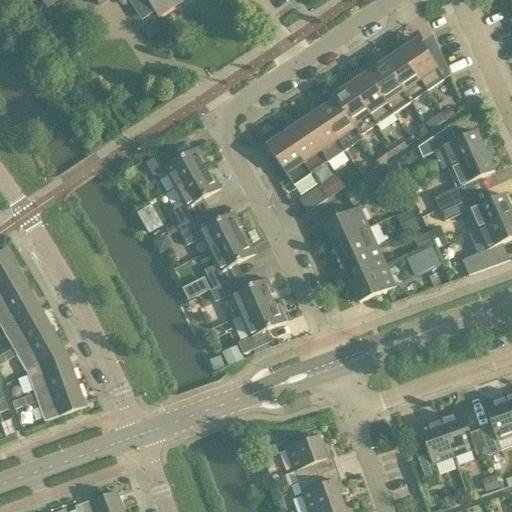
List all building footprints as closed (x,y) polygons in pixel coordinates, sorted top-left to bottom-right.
[(40,0),(46,9),(59,0),(40,0)] [(94,0),(99,6),(108,0),(144,0),(157,19),(185,0),(94,0)] [(432,62),(417,40),(400,52),(427,92),(450,77),(440,56),(432,62)] [(383,64),(395,81),(410,104),(427,92),(400,52),(383,64)] [(366,75),(370,81),(393,115),(410,104),(395,81),(383,64),(366,75)] [(349,86),(376,126),(393,115),(370,81),(366,75),(349,86)] [(331,98),(334,101),(359,138),(359,137),(376,126),(349,86),(331,98)] [(362,141),(359,137),(359,138),(334,101),(317,112),(344,152),(362,141)] [(442,115),(446,121),(453,117),(448,110),(442,115)] [(300,124),(327,164),(344,152),(317,112),(300,124)] [(429,133),(446,121),(442,115),(441,114),(424,126),(429,133)] [(283,135),(310,175),(327,164),(300,124),(283,135)] [(427,134),(422,126),(412,132),(418,140),(427,134)] [(423,158),(440,151),(448,169),(485,153),(476,133),(448,145),(443,132),(418,148),(423,158)] [(266,147),(293,187),(310,175),(283,135),(266,147)] [(407,147),(401,138),(389,146),(395,155),(407,147)] [(373,157),(374,159),(373,159),(378,166),(395,155),(389,146),(373,157)] [(174,189),(206,171),(202,164),(205,162),(197,148),(179,159),(173,148),(145,164),(151,174),(162,168),(174,189)] [(466,186),(494,173),(485,153),(448,169),(457,189),(434,199),(439,211),(471,197),(466,186)] [(206,171),(174,189),(182,201),(174,206),(172,211),(180,226),(209,211),(203,200),(221,190),(213,176),(210,178),(206,171)] [(344,187),(336,175),(319,187),(327,199),(344,187)] [(353,207),(369,196),(361,186),(345,196),(353,207)] [(319,187),(298,200),(306,212),(327,199),(319,187)] [(511,214),(504,195),(476,208),(471,197),(439,211),(444,223),(467,213),(476,232),(511,215),(511,214)] [(137,212),(151,235),(165,227),(151,204),(137,212)] [(359,208),(322,225),(332,245),(368,228),(359,208)] [(420,226),(413,210),(403,213),(412,230),(420,226)] [(233,213),(215,222),(209,211),(180,226),(176,228),(178,231),(177,232),(184,245),(185,244),(186,246),(201,238),(208,252),(241,236),(237,229),(241,227),(233,213)] [(502,264),(495,248),(511,240),(511,215),(476,232),(485,251),(461,261),(468,277),(502,264)] [(340,265),(377,248),(368,228),(332,245),(340,265)] [(439,230),(429,235),(433,246),(435,250),(446,245),(439,230)] [(433,246),(429,235),(413,243),(418,253),(433,246)] [(208,279),(212,289),(208,291),(209,292),(242,276),(236,265),(255,255),(248,241),(244,243),(241,236),(208,252),(219,274),(208,279)] [(349,284),(386,268),(377,248),(340,265),(349,284)] [(431,248),(408,258),(418,279),(440,268),(431,248)] [(0,252),(0,296),(25,282),(6,249),(0,252)] [(359,304),(395,288),(386,268),(349,284),(359,304)] [(214,302),(230,295),(239,317),(273,302),(269,295),(273,294),(266,279),(247,288),(242,276),(209,292),(214,302)] [(202,280),(182,290),(188,302),(208,292),(202,280)] [(25,282),(0,296),(0,327),(0,328),(38,307),(25,282)] [(273,302),(239,317),(249,339),(237,344),(242,355),(271,342),(267,331),(286,323),(279,308),(276,310),(273,302)] [(16,356),(14,353),(52,331),(38,307),(0,328),(12,349),(2,355),(6,362),(16,356)] [(14,353),(16,356),(27,375),(67,357),(52,331),(14,353)] [(226,365),(242,358),(236,345),(220,352),(226,365)] [(27,375),(34,394),(23,398),(25,406),(37,402),(35,398),(77,383),(67,357),(27,375)] [(220,358),(209,362),(213,372),(223,368),(220,358)] [(44,423),(86,408),(77,383),(35,398),(37,402),(44,423)] [(25,406),(23,398),(11,403),(14,410),(25,406)] [(511,447),(511,419),(504,398),(483,405),(491,426),(479,430),(489,456),(511,447)] [(474,451),(477,460),(489,456),(479,430),(468,435),(460,413),(440,421),(453,458),(474,451)] [(432,466),(453,458),(440,421),(419,428),(426,450),(432,466)] [(285,450),(293,473),(297,483),(336,469),(329,451),(321,447),(318,438),(285,450)] [(436,475),(432,466),(426,450),(415,454),(424,479),(436,475)] [(307,511),(321,511),(342,505),(339,496),(343,489),(336,469),(297,483),(307,511)] [(481,483),(486,495),(499,490),(495,478),(481,483)] [(122,511),(116,493),(75,508),(76,511),(122,511)]
